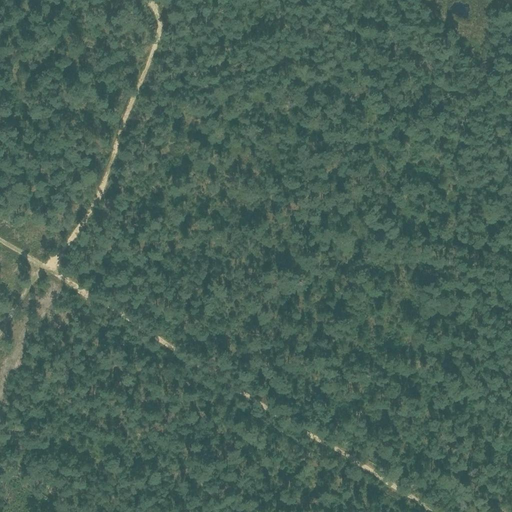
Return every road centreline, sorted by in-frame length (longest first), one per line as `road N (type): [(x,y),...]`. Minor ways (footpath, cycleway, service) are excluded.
road 1 (track): [(0,241),(436,511)]
road 2 (track): [(0,334),(100,190),(157,36),(158,17),(147,0)]
